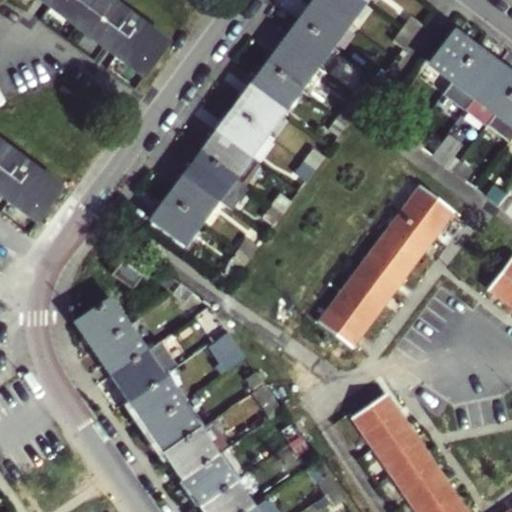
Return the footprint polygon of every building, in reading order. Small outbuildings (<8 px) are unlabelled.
[(43,0),(49,5),(105,46),(111,50),(116,54),(143,74),(167,44),(107,0),(43,0)] [(355,28),(346,21),(318,0),(314,0),(300,20),(330,44),(339,50),(355,28)] [(362,0),(318,0),(346,21),(362,0)] [(413,37),(422,25),(411,18),(403,29),(413,37)] [(330,44),(300,20),(283,42),(314,66),(323,72),(339,50),(330,44)] [(413,37),(403,29),(393,42),(403,49),(413,37)] [(453,79),(476,49),(454,33),(431,62),(422,73),(444,90),(453,79)] [(283,42),(267,64),(298,88),(307,94),(323,72),(314,66),(283,42)] [(476,96),(498,66),(476,49),(453,79),(444,90),(467,108),(476,96)] [(379,61),(370,74),(380,82),(388,69),(379,61)] [(298,88),(267,64),(250,87),(281,110),(298,88)] [(498,114),(511,94),(511,76),(498,66),(476,96),(498,114)] [(380,82),(370,74),(361,86),(371,93),(380,82)] [(354,96),(364,103),(371,93),(361,86),(354,96)] [(264,132),(281,110),(250,87),(234,109),(264,132)] [(511,138),(511,94),(498,114),(490,124),(510,141),(511,138)] [(346,107),(356,113),(364,103),(354,96),(346,107)] [(346,107),(338,117),(348,125),(356,113),(346,107)] [(264,132),(234,109),(218,131),(248,153),(264,132)] [(348,125),(338,117),(328,129),(338,137),(348,125)] [(408,138),(416,128),(404,119),(396,129),(408,138)] [(428,138),(416,128),(408,138),(420,147),(428,138)] [(258,161),(248,153),(218,131),(201,153),(231,177),(242,184),(258,161)] [(447,134),(439,145),(453,155),(461,146),(447,134)] [(0,191),(4,194),(10,199),(37,218),(60,189),(0,144),(0,191)] [(431,156),(453,172),(461,162),(453,155),(439,145),(431,156)] [(314,170),(324,158),(313,150),(304,162),(314,170)] [(185,175),(215,198),(231,177),(201,153),(185,175)] [(306,181),(314,170),(304,162),(295,174),(306,181)] [(461,162),(453,172),(465,181),(473,171),(461,162)] [(168,197),(198,221),(215,198),(185,175),(168,197)] [(493,186),(485,195),(496,204),(504,194),(493,186)] [(421,188),(400,215),(431,239),(451,212),(421,188)] [(511,200),(504,194),(496,204),(510,214),(511,215),(511,200)] [(281,214),(290,201),(280,195),(271,207),(281,214)] [(198,221),(168,197),(152,219),(182,242),(198,221)] [(272,227),(281,214),(271,207),(262,218),(272,227)] [(400,215),(380,242),(411,266),(431,239),(400,215)] [(247,239),(238,251),(248,259),(257,247),(247,239)] [(360,268),(392,292),(411,266),(380,242),(360,268)] [(248,259),(238,251),(229,262),(240,269),(248,259)] [(511,304),(511,257),(489,287),(511,304)] [(142,275),(121,259),(111,274),(131,289),(142,275)] [(360,268),(340,295),(372,319),(392,292),(360,268)] [(180,283),(168,274),(161,285),(172,293),(174,294),(180,283)] [(172,293),(185,303),(193,293),(180,283),(174,294),(172,293)] [(352,345),(372,319),(340,295),(320,322),(352,345)] [(95,347),(127,325),(109,299),(78,322),(95,347)] [(209,327),(218,339),(228,332),(220,320),(209,327)] [(95,347),(113,374),(144,351),(127,325),(95,347)] [(226,351),(237,344),(228,332),(218,339),(226,351)] [(144,351),(113,374),(131,399),(162,377),(175,369),(156,342),(144,351)] [(245,380),(254,392),(264,385),(256,373),(245,380)] [(149,426),(181,403),(162,377),(131,399),(149,426)] [(262,404),(273,397),(264,385),(254,392),(262,404)] [(355,417),(374,446),(404,424),(386,395),(355,417)] [(149,426),(166,452),(199,429),(181,403),(149,426)] [(184,478),(217,456),(227,448),(209,423),(199,429),(166,452),(184,478)] [(392,473),(423,450),(404,424),(374,446),(392,473)] [(281,432),(290,443),(300,436),(292,425),(281,432)] [(298,455),(308,448),(300,436),(290,443),(298,455)] [(392,473),(410,500),(443,479),(423,450),(392,473)] [(184,478),(202,503),(234,481),(217,456),(184,478)] [(316,482),(324,495),(335,488),(327,475),(316,482)] [(443,479),(410,500),(418,511),(451,511),(461,506),(443,479)] [(207,511),(244,511),(252,507),(234,481),(202,503),(207,511)] [(333,507),(343,500),(335,488),(324,495),(333,507)]
